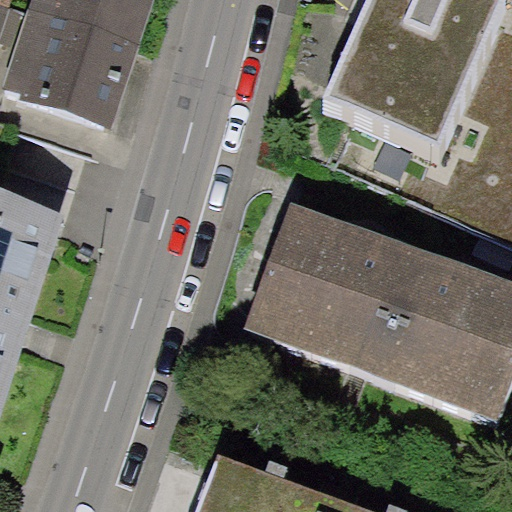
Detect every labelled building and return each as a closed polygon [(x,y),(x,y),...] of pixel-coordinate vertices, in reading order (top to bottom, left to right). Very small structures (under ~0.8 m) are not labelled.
[(156,0),(0,0),(0,54),(18,58),(0,105),(113,141),(156,0)] [(511,0),(391,0),(339,117),(467,173),(449,216),(511,245),(511,0)] [(511,392),(511,278),(292,198),(246,326),(503,420),(511,392)] [(0,431),(62,234),(0,216),(0,431)] [(382,511),(222,453),(199,511),(382,511)]
